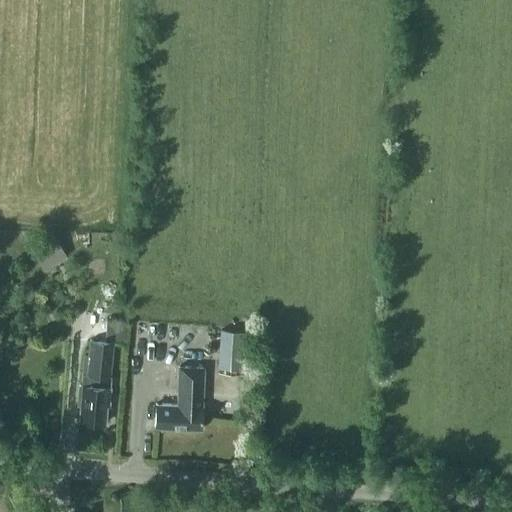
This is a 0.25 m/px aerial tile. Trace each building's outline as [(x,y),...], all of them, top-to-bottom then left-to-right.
[(67,257),(52,232),(29,246),(44,271),(67,257)] [(113,316),(110,336),(130,339),(133,319),(113,316)] [(217,356),(217,370),(252,371),(254,332),(228,331),(227,356),(217,356)] [(79,385),(77,404),(80,404),(79,421),(104,422),(106,406),(108,406),(110,406),(114,341),(105,341),(88,339),(87,354),(83,354),(82,383),(79,383),(79,385)] [(154,427),(200,429),(202,367),(177,366),(177,404),(155,403),(154,427)]
